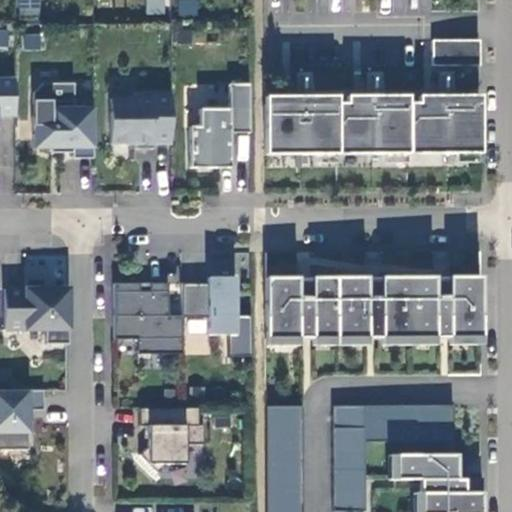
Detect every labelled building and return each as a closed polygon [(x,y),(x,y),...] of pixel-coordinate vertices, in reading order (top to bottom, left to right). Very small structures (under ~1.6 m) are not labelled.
[(37,0),(16,0),(19,16),(40,13),(37,0)] [(165,0),(146,0),(146,14),(165,15),(165,0)] [(184,0),(178,0),(178,16),(198,16),(198,0),(184,0)] [(477,35),(428,35),(428,63),(477,62),(477,35)] [(0,73),(0,110),(11,110),(11,74),(0,73)] [(246,79),(224,79),(224,104),(195,104),(195,122),(185,123),(184,164),(226,164),(226,129),(246,129),(246,79)] [(131,94),(107,94),(107,139),(131,139),(131,144),(150,144),(150,139),(167,139),(167,89),(131,89),(131,94)] [(39,103),(29,112),(30,144),(46,145),(46,148),(68,148),(68,154),(89,154),(89,96),(78,96),(78,103),(70,102),(70,96),(47,96),(46,102),(39,103)] [(334,100),(261,101),(261,152),(480,150),(479,99),(415,100),(405,100),(343,100),(334,100)] [(482,271),(261,274),(262,343),(297,342),(297,336),(310,336),(310,342),(366,342),(366,336),(379,336),(380,342),(435,341),(435,334),(448,334),(450,340),(484,340),(482,271)] [(20,283),(0,283),(0,324),(41,325),(41,339),(64,340),(64,284),(39,283),(39,273),(20,273),(20,283)] [(177,279),(177,311),(177,312),(204,312),(204,331),(231,331),(231,273),(203,273),(203,283),(193,283),(193,279),(177,279)] [(132,349),(177,349),(177,312),(177,311),(163,311),(163,278),(145,278),(145,286),(135,286),(135,278),(109,278),(109,335),(132,334),(132,349)] [(145,278),(135,278),(135,286),(145,286),(145,278)] [(39,385),(0,385),(0,444),(23,444),(23,404),(39,405),(39,385)] [(415,431),(455,431),(455,402),(414,403),(415,431)] [(193,403),(134,403),(133,421),(142,421),(142,442),(134,450),(152,468),(161,459),(181,460),(180,440),(198,441),(199,420),(193,420),(193,403)] [(456,439),(455,431),(415,431),(414,403),(332,404),(334,511),(366,510),(365,440),(456,439)] [(275,405),(276,511),(303,511),(302,404),(275,405)] [(276,511),(275,405),(263,405),(265,511),(276,511)] [(458,453),(388,453),(390,478),(421,478),(421,492),(414,492),(414,511),(485,511),(485,476),(459,477),(458,453)] [(487,470),(459,470),(459,476),(485,475),(486,491),(487,491),(487,470)]
